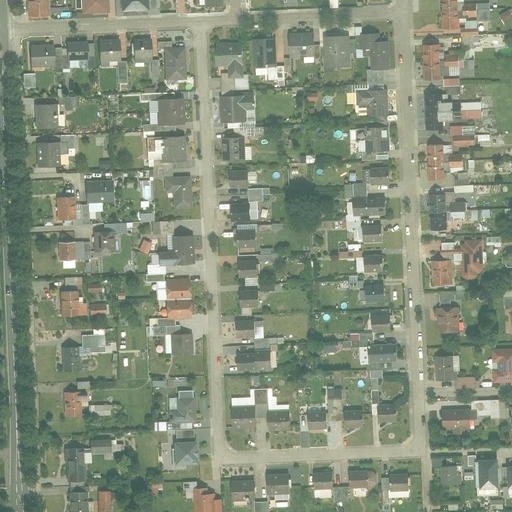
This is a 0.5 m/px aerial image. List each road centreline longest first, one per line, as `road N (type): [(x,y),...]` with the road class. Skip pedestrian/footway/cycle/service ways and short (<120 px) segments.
road 1 (residential): [(204,20),(218,442),(242,458),(418,450)]
road 2 (tertiary): [(19,511),(0,40)]
road 3 (residential): [(400,12),(415,403)]
road 4 (residential): [(204,20),(0,30)]
road 5 (residential): [(400,12),(235,19)]
